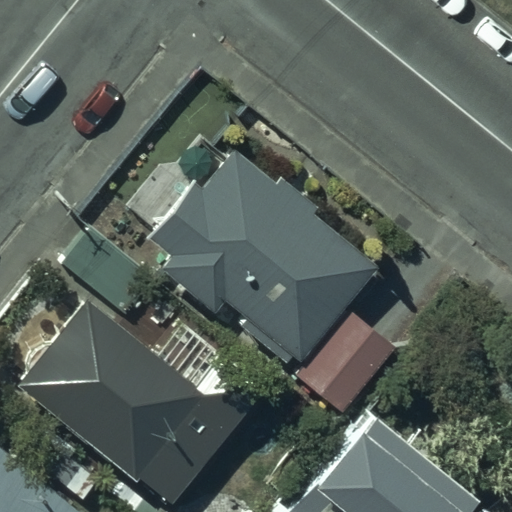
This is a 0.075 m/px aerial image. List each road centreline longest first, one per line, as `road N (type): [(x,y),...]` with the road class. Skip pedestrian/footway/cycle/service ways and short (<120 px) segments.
road 1 (residential): [(326,0),(511,151)]
road 2 (residential): [(0,99),(80,0)]
